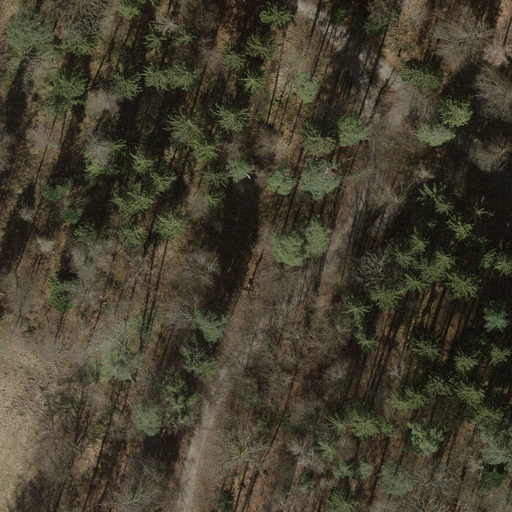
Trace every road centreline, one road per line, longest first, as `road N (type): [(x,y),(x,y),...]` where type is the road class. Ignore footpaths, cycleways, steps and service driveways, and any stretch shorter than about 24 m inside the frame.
road 1 (track): [(181,511),(200,418),(248,340),(320,269),(365,203),(378,147),(379,71)]
road 2 (track): [(361,511),(362,472),(382,411),(373,365),(379,307),(346,232)]
road 3 (track): [(379,71),(511,184)]
road 4 (track): [(200,418),(144,447),(103,489),(93,511)]
